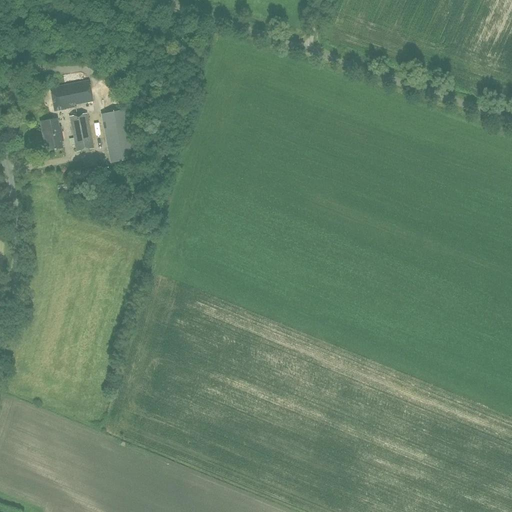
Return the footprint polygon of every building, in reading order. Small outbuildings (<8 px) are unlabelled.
[(68,108),(75,107),(75,105),(85,103),(93,101),(89,80),(49,88),(54,112),(68,109),(68,108)] [(33,102),(40,108),(45,103),(39,96),(33,102)] [(101,114),(111,163),(136,158),(126,109),(101,114)] [(94,148),(87,113),(77,115),(69,116),(77,152),(94,148)] [(57,119),(41,122),(44,138),(46,138),(48,151),(62,148),(61,142),(63,141),(61,127),(59,128),(57,119)]
